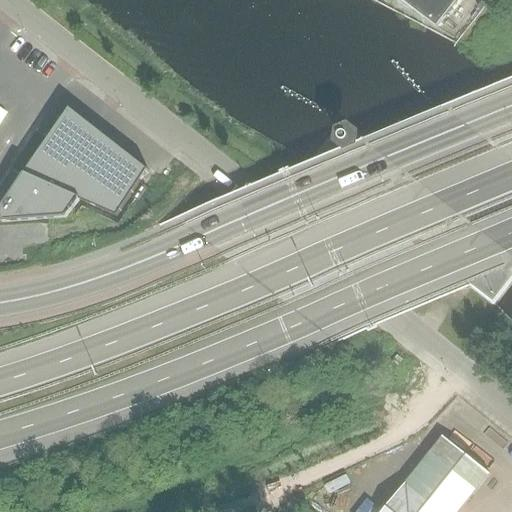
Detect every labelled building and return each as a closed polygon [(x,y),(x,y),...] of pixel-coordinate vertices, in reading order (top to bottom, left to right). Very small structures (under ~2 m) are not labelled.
[(458,0),(397,0),(436,29),(458,0)] [(511,151),(450,104),(448,102),(447,102),(446,102),(444,103),(438,111),(437,112),(438,114),(511,171),(511,151)] [(69,110),(1,208),(2,223),(66,219),(79,201),(116,217),(148,171),(69,110)] [(359,145),(359,143),(360,135),(349,126),(335,132),(334,147),(345,155),(358,150),(359,145)] [(459,511),(489,475),(443,438),(383,511),(459,511)]
